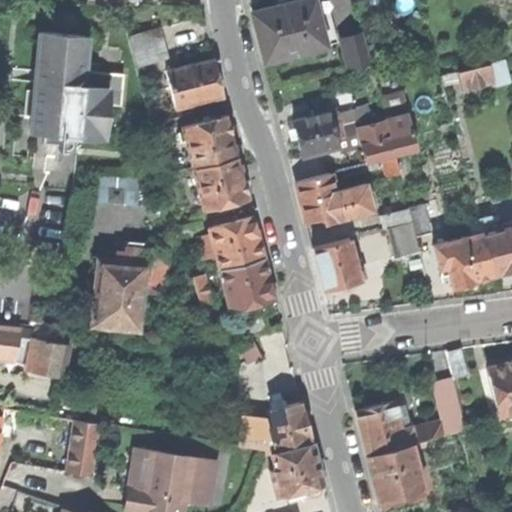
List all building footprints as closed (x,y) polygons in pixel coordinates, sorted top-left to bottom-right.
[(324,45),(312,0),(299,0),(251,12),(258,37),(264,60),(324,45)] [(337,42),(326,0),(312,0),(324,45),(337,42)] [(129,35),(136,65),(166,57),(158,28),(129,35)] [(79,135),(83,86),(85,72),(88,35),(38,30),(29,131),(44,132),(63,134),(79,135)] [(341,41),(348,70),(370,64),(363,35),(341,41)] [(166,70),(176,108),(222,96),(217,77),(212,59),(166,70)] [(504,59),(488,63),(492,77),(508,73),(504,59)] [(457,71),(462,90),(493,82),(492,77),(488,63),(457,71)] [(122,75),(85,72),(83,86),(108,88),(107,104),(119,105),(122,75)] [(83,86),(79,135),(103,138),(107,104),(108,88),(83,86)] [(298,142),(302,155),(338,146),(336,138),(330,118),(328,111),(292,120),(297,137),(298,142)] [(340,125),(358,121),(356,112),(337,116),(340,125)] [(192,168),(237,156),(232,136),(226,114),(181,126),(192,168)] [(360,147),(365,164),(383,159),(394,156),(415,150),(406,115),(361,127),(355,128),(357,132),(360,147)] [(330,118),(336,138),(342,136),(340,125),(337,116),(330,118)] [(291,139),(297,137),(292,120),(286,122),(291,139)] [(359,120),(358,121),(340,125),(342,136),(357,132),(355,128),(361,127),(359,120)] [(63,134),(44,132),(43,142),(52,143),(59,144),(59,137),(63,138),(63,134)] [(202,209),(248,197),(242,175),(237,156),(192,168),(202,209)] [(394,156),(383,159),(387,177),(399,174),(394,156)] [(300,201),(305,221),(321,217),(322,222),(341,217),(334,191),(329,173),(295,181),(300,201)] [(93,174),(92,201),(137,204),(138,177),(93,174)] [(364,183),(334,191),(341,217),(370,209),(364,183)] [(411,222),(415,236),(429,233),(422,204),(408,207),(408,209),(411,222)] [(386,228),(411,222),(408,209),(380,216),(383,228),(386,228)] [(208,228),(219,269),(264,257),(258,235),(253,216),(208,228)] [(478,220),(481,233),(493,230),(489,218),(478,220)] [(178,225),(181,238),(203,232),(200,220),(178,225)] [(419,251),(415,236),(411,222),(386,228),(393,257),(419,251)] [(481,233),(492,276),(511,271),(511,224),(493,230),(481,233)] [(450,282),(451,287),(472,282),(472,281),(478,280),(492,276),(481,233),(433,245),(439,268),(446,266),(450,282)] [(318,268),(323,289),(334,286),(355,280),(364,278),(361,266),(355,268),(348,238),(312,247),(318,268)] [(114,250),(113,260),(145,263),(147,248),(125,246),(124,251),(114,250)] [(241,306),(274,298),(268,276),(264,257),(219,269),(228,305),(241,306)] [(92,296),(89,324),(138,329),(145,263),(113,260),(96,258),(92,296)] [(446,266),(439,268),(443,284),(450,282),(446,266)] [(191,276),(198,303),(209,300),(202,273),(191,276)] [(355,280),(334,286),(336,291),(356,285),(355,280)] [(237,323),(240,336),(266,330),(263,317),(237,323)] [(0,358),(12,360),(14,351),(19,328),(0,326),(0,358)] [(14,351),(28,354),(31,338),(32,330),(19,328),(14,351)] [(28,354),(25,370),(61,378),(67,345),(31,338),(28,354)] [(447,351),(453,379),(467,376),(461,348),(447,351)] [(486,368),(498,415),(511,411),(511,361),(511,362),(486,368)] [(436,405),(457,399),(451,377),(431,382),(436,405)] [(264,455),(271,454),(311,443),(305,419),(301,401),(286,405),(284,400),(281,399),(279,392),(270,394),(272,400),(270,403),(271,409),(268,409),(269,417),(266,417),(266,449),(264,455)] [(464,429),(457,399),(436,405),(440,420),(444,434),(464,429)] [(360,431),(366,454),(409,443),(414,442),(411,429),(410,427),(400,430),(393,400),(354,410),(360,431)] [(237,444),(266,449),(266,417),(238,413),(237,444)] [(75,419),(67,472),(92,476),(100,424),(75,419)] [(440,420),(411,429),(414,442),(444,434),(440,420)] [(269,469),(275,495),(285,493),(303,488),(304,490),(304,492),(306,493),(308,494),(310,495),(312,495),(314,494),(316,493),(317,492),(319,490),(319,488),(320,485),(319,484),(322,483),(317,463),(311,443),(271,454),(273,468),(269,469)] [(372,480),(378,501),(389,498),(411,492),(421,490),(409,443),(366,454),(372,480)] [(182,511),(184,501),(191,457),(152,451),(145,490),(127,487),(125,498),(123,510),(134,511),(182,511)] [(216,461),(191,457),(184,501),(209,505),(216,461)] [(303,488),(285,493),(287,501),(300,498),(304,502),(310,495),(308,494),(306,493),(304,492),(304,490),(303,488)] [(411,492),(389,498),(390,504),(413,498),(411,492)]
